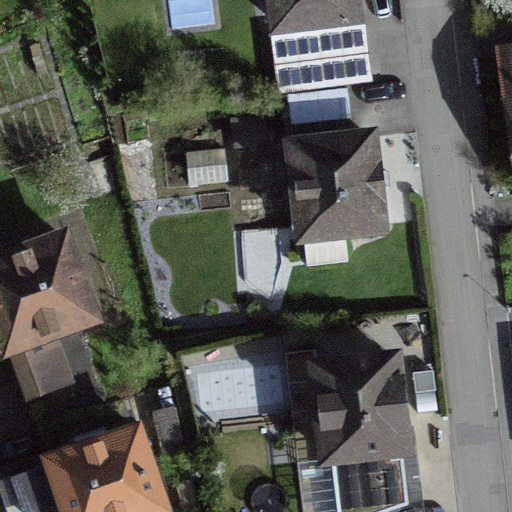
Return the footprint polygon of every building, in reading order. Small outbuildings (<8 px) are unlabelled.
[(369,0),(283,0),(289,39),(373,27),(369,0)] [(370,40),(280,52),(287,105),(343,97),(377,93),(370,40)] [(343,97),(287,105),(289,131),(347,124),(343,97)] [(254,121),(226,124),(230,154),(257,150),(254,121)] [(393,142),(299,154),(312,253),(406,240),(393,142)] [(81,242),(0,269),(0,314),(34,415),(76,401),(60,354),(113,336),(81,242)] [(380,511),(406,505),(394,358),(319,365),(337,511),(380,511)] [(176,511),(150,437),(57,470),(71,511),(176,511)]
